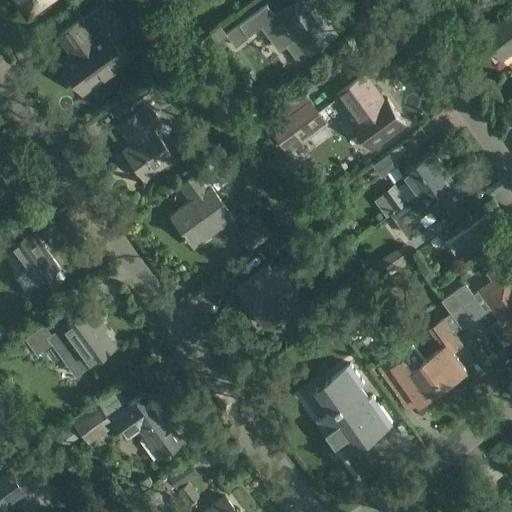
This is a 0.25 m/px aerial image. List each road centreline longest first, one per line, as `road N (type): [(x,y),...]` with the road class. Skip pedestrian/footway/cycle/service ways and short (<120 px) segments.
road 1 (residential): [(319,511),(0,79)]
road 2 (residential): [(511,177),(394,18)]
road 3 (residential): [(365,511),(511,406)]
